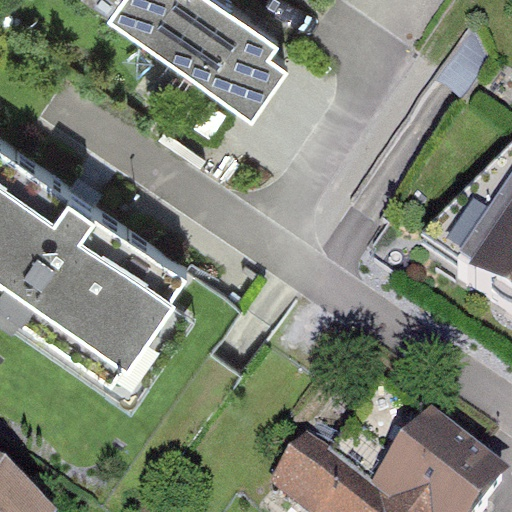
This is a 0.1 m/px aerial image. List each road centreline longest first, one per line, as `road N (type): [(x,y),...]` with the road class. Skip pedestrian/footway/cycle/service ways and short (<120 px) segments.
road 1 (residential): [(511,410),(269,242)]
road 2 (residential): [(269,242),(428,0)]
road 3 (residential): [(269,242),(58,102)]
